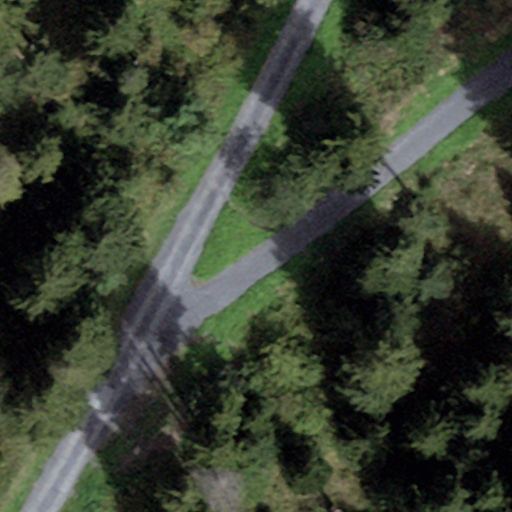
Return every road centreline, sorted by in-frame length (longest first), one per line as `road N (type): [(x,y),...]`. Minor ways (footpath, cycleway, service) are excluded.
road 1 (unclassified): [(315,0),(42,511)]
road 2 (track): [(134,338),(186,315),(511,70)]
